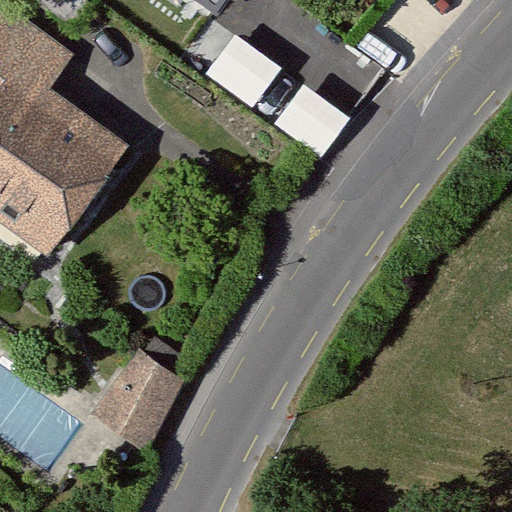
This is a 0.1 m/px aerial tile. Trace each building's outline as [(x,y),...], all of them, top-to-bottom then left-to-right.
[(89,0),(41,0),(76,25),(92,2),(89,0)] [(230,0),(198,0),(220,15),(230,0)] [(132,144),(55,88),(76,53),(9,4),(0,17),(0,216),(52,255),(132,144)] [(241,30),(221,71),(270,94),(290,53),(241,30)] [(288,117),(334,144),(357,106),(310,78),(288,117)] [(189,382),(142,348),(95,415),(149,452),(189,382)]
